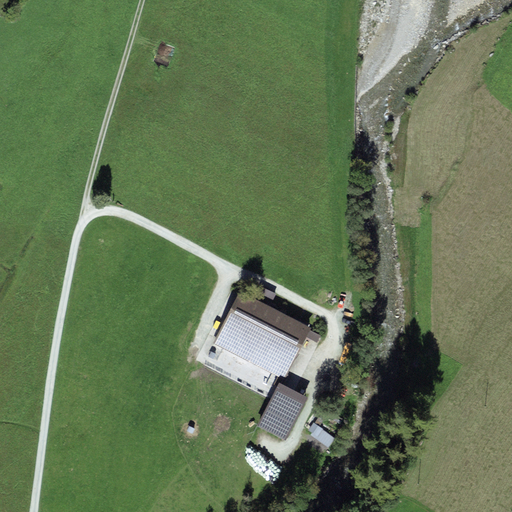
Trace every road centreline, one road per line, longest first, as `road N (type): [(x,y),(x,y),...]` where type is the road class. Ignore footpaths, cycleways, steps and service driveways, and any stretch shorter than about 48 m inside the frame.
road 1 (track): [(33,511),(56,339),(81,221),(95,211),(130,215),(319,313),(332,333),(320,370)]
road 2 (track): [(81,221),(142,0)]
